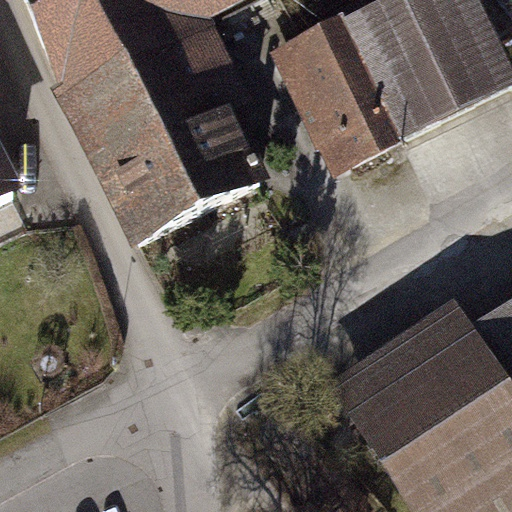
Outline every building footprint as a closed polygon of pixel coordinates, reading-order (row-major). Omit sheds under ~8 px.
[(29,0),(150,244),(275,183),(239,109),(249,104),(208,23),(253,0),(29,0)] [(511,55),(485,0),(393,0),(281,55),(339,176),(511,92),(511,55)] [(0,215),(38,197),(0,116),(0,215)] [(470,302),(330,391),(406,511),(511,511),(511,319),(490,333),(470,302)] [(378,511),(291,407),(258,434),(323,511),(378,511)]
